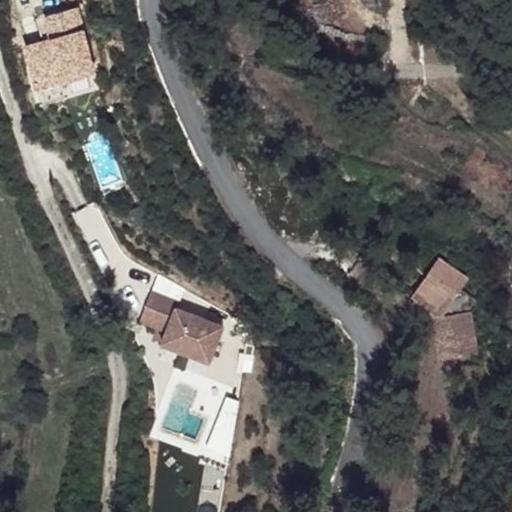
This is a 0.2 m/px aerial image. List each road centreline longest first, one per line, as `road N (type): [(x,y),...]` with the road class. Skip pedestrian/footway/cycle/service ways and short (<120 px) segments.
road 1 (unclassified): [(322,511),(360,367),(336,295),(229,189),(147,0)]
road 2 (residential): [(0,56),(121,374),(108,511)]
